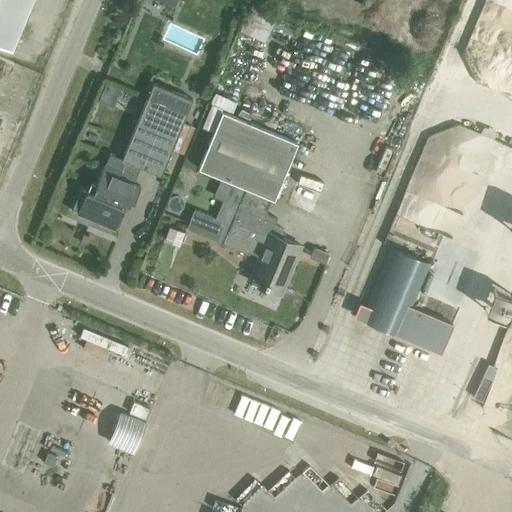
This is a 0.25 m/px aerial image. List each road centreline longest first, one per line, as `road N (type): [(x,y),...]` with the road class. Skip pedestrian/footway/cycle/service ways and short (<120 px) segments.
road 1 (unclassified): [(483,511),(501,468),(0,258)]
road 2 (unclassified): [(0,213),(86,0)]
